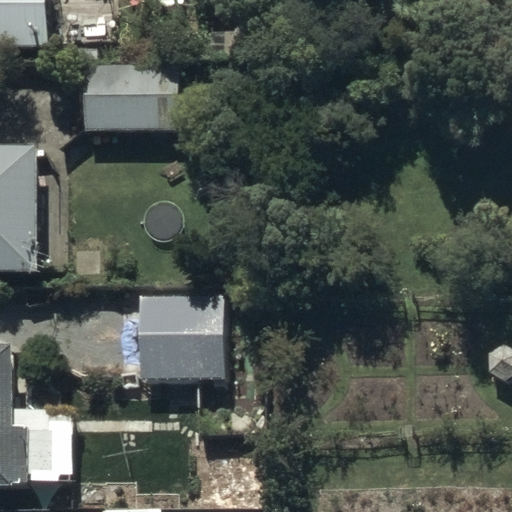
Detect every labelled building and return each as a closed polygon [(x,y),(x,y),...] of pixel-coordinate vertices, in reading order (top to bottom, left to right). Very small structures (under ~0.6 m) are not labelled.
[(0,0),(0,74),(55,75),(54,0),(0,0)] [(89,92),(89,154),(180,153),(179,92),(89,92)] [(0,302),(43,302),(42,178),(0,178),(0,302)] [(141,321),(142,400),(231,400),(230,321),(141,321)] [(0,376),(0,511),(37,511),(37,456),(14,456),(14,377),(0,376)]
